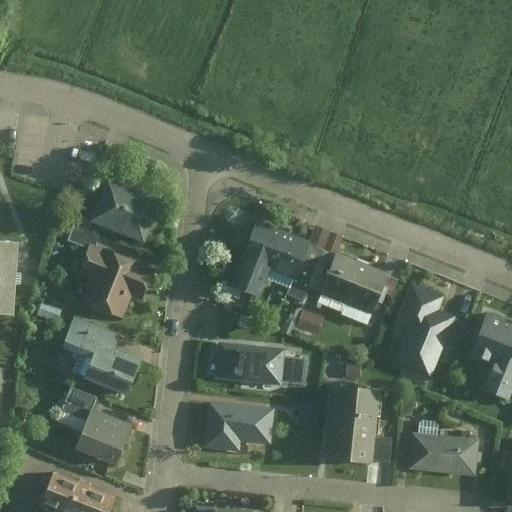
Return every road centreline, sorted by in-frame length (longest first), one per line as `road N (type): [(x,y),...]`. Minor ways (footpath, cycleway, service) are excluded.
road 1 (residential): [(208,155),(511,271)]
road 2 (residential): [(208,155),(161,473)]
road 3 (residential): [(161,473),(399,494),(435,511)]
road 4 (residential): [(0,94),(208,155)]
